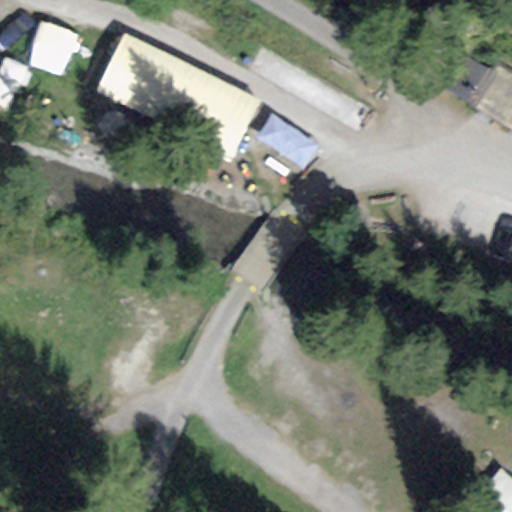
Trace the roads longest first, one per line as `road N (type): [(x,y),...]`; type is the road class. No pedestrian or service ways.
road 1 (unclassified): [(243,288),(192,387),(143,511)]
road 2 (track): [(376,150),(399,109),(392,78),(271,0)]
road 3 (residential): [(376,150),(304,202),(243,288)]
road 4 (track): [(192,387),(341,511)]
road 5 (unclassified): [(511,180),(376,150)]
